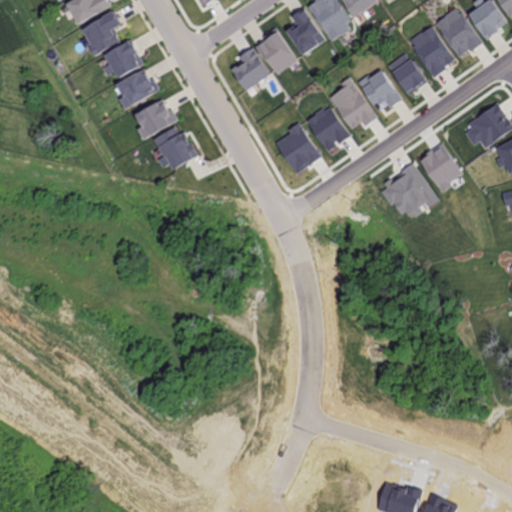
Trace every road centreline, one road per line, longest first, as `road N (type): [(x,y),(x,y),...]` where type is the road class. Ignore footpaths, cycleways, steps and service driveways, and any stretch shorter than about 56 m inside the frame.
road 1 (residential): [(300,425),(310,356),(302,263),(155,0)]
road 2 (residential): [(511,61),(281,224)]
road 3 (residential): [(511,506),(438,465),(300,425)]
